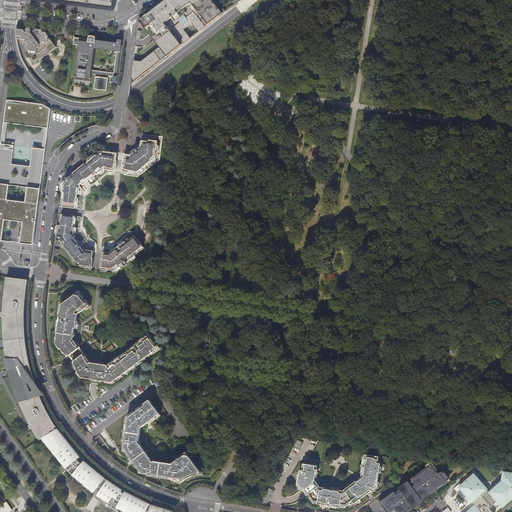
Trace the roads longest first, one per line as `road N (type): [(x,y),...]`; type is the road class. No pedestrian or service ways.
road 1 (residential): [(41,273),(36,330),(67,422),(122,475),(200,505)]
road 2 (residential): [(128,16),(117,124),(59,163),(48,208)]
road 3 (track): [(480,123),(311,100)]
road 4 (track): [(370,0),(347,152)]
road 5 (residential): [(0,13),(92,25),(128,16)]
